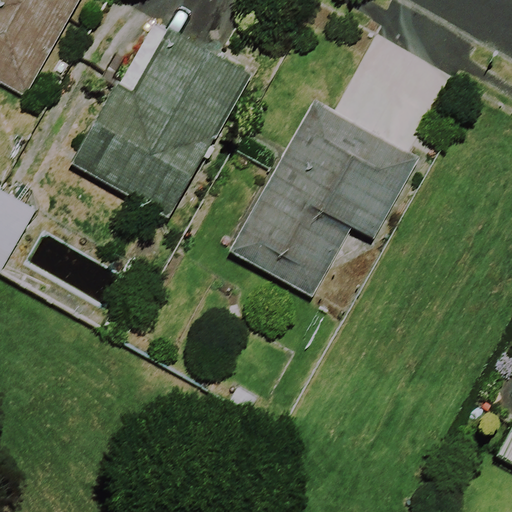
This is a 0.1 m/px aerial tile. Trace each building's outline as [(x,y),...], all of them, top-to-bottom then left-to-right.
[(75,0),(0,0),(0,81),(26,95),(75,0)] [(246,77),(151,24),(115,87),(71,166),(166,219),(246,77)] [(413,162),(313,108),(233,256),(311,299),(349,229),(371,240),(413,162)] [(0,273),(30,212),(0,196),(0,273)] [(511,387),(500,410),(511,416),(511,422),(494,456),(511,465),(511,387)]
